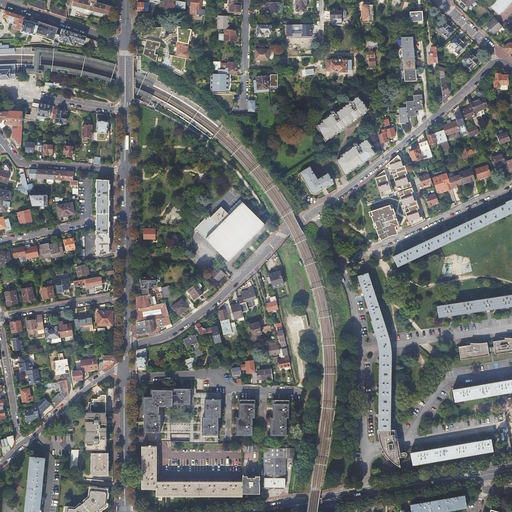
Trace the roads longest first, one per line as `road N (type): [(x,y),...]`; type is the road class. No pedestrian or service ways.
road 1 (residential): [(311,212),(495,62)]
road 2 (residential): [(126,342),(179,330),(311,212)]
road 3 (residential): [(338,263),(511,182)]
road 4 (residential): [(122,378),(212,373),(226,390),(293,391)]
road 5 (residential): [(511,326),(358,348)]
road 6 (secondary): [(511,467),(367,492)]
road 7 (residential): [(358,348),(367,492)]
road 8 (unclassified): [(123,170),(25,163),(0,136)]
road 9 (residential): [(125,50),(0,2)]
road 10 (secondary): [(123,511),(122,378)]
road 11 (unclassified): [(19,445),(84,387),(122,367)]
road 12 (unclassified): [(126,296),(0,316)]
road 13 (tertiary): [(125,110),(0,88)]
road 14 (residential): [(0,241),(123,216)]
road 15 (residential): [(19,445),(0,323)]
